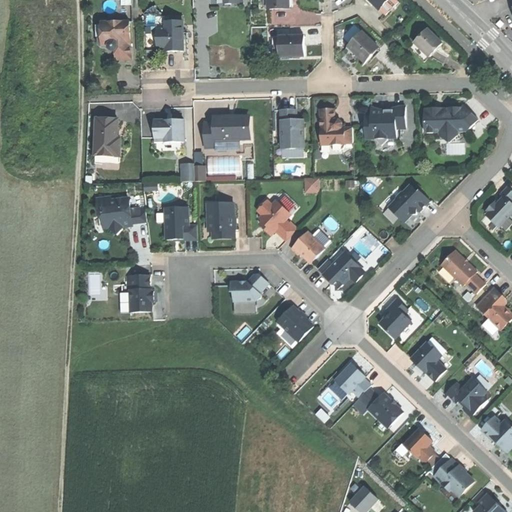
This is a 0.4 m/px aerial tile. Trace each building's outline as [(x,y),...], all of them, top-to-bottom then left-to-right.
[(268,0),(269,11),(290,10),(289,0),(268,0)] [(369,0),(374,4),(380,10),(380,9),(389,0),(369,0)] [(399,0),(389,0),(380,9),(386,15),(399,0)] [(130,23),(102,23),(103,40),(110,46),(111,51),(116,51),(117,60),(124,59),(132,59),(130,23)] [(167,27),(163,27),(164,49),(168,49),(168,53),(176,53),(185,53),(185,41),(188,41),(188,35),(184,35),(184,23),(166,23),(167,27)] [(444,45),(428,31),(415,45),(430,60),(444,45)] [(364,33),(350,47),(354,52),(356,50),(359,54),(358,55),(366,63),(375,55),(373,53),(379,48),(364,33)] [(304,36),(279,37),(280,58),(295,58),(304,58),(304,36)] [(388,111),(372,112),(372,118),(366,118),(367,126),(362,132),(371,140),(373,137),(382,146),(389,139),(398,139),(397,130),(407,130),(406,107),(401,107),(388,111)] [(447,110),(425,111),(426,134),(440,134),(459,133),(467,133),(479,121),(464,107),(461,109),(447,110)] [(327,112),(320,112),(321,148),(329,148),(334,153),(338,153),(346,144),(346,142),(353,143),(353,128),(340,128),(338,127),(338,122),(334,122),(333,112),(327,112)] [(284,114),(278,114),(279,152),(302,151),(300,123),(294,124),(294,113),(284,114)] [(212,125),(202,125),(204,150),(214,150),(214,153),(240,152),(239,147),(252,147),(252,118),(233,119),(232,116),(227,116),(223,116),(223,119),(212,119),(212,125)] [(110,122),(96,122),(94,158),(120,158),(120,149),(116,149),(117,140),(117,122),(110,122)] [(170,125),(155,125),(155,147),(183,146),(184,125),(170,125)] [(459,133),(440,134),(440,145),(447,145),(460,145),(459,133)] [(197,164),(205,163),(204,151),(196,152),(197,164)] [(302,151),(279,152),(279,161),(302,160),(302,151)] [(194,165),(181,165),(182,182),(194,182),(201,183),(201,169),(194,169),(194,165)] [(306,178),(307,192),(322,191),(321,177),(306,178)] [(397,201),(389,208),(405,224),(413,215),(417,215),(417,213),(420,213),(425,207),(431,202),(420,192),(419,193),(411,186),(404,193),(403,193),(396,199),(397,201)] [(490,208),(485,213),(488,215),(486,217),(498,229),(511,214),(511,206),(511,205),(511,195),(507,190),(501,196),(503,198),(496,205),(494,203),(490,208)] [(111,202),(99,203),(100,217),(104,216),(106,230),(110,229),(118,236),(121,232),(125,227),(121,224),(123,222),(132,221),(132,225),(148,223),(146,208),(131,210),(130,199),(111,202)] [(268,203),(259,212),(263,217),(260,220),(263,223),(260,226),(269,234),(272,237),(276,232),(286,242),(297,232),(286,222),(291,217),(277,203),(273,207),(268,203)] [(234,205),(213,206),(213,212),(208,212),(209,224),(213,224),(213,233),(213,240),(226,240),(235,239),(235,230),(235,219),(234,205)] [(175,214),(166,214),(167,241),(185,240),(185,241),(190,241),(198,240),(198,226),(190,226),(190,208),(175,209),(175,214)] [(308,234),(292,250),(298,256),(300,254),(305,258),(311,265),(325,251),(308,234)] [(454,252),(440,266),(462,287),(465,285),(475,295),(479,294),(487,286),(474,274),(476,273),(468,266),(454,252)] [(328,261),(318,271),(328,281),(336,288),(341,288),(351,279),(356,284),(362,278),(363,277),(363,275),(363,273),(363,271),(345,255),(334,266),(328,261)] [(248,283),(231,283),(232,293),(234,293),(234,303),(256,303),(262,297),(260,295),(269,285),(264,280),(260,276),(255,276),(248,284),(248,283)] [(150,277),(127,278),(128,292),(122,292),(123,314),(153,313),(153,308),(152,303),(152,293),(152,291),(151,291),(150,277)] [(351,279),(341,288),(347,293),(356,284),(351,279)] [(500,295),(494,289),(477,307),(502,332),(511,321),(511,314),(501,304),(505,300),(500,295)] [(397,301),(387,312),(390,315),(380,326),(390,335),(395,340),(412,323),(404,315),(408,311),(397,301)] [(293,308),(278,323),(284,328),(299,343),(314,328),(304,318),(293,308)] [(299,343),(284,328),(278,335),(293,349),(299,343)] [(432,339),(411,361),(416,366),(425,374),(426,374),(435,383),(446,371),(437,362),(446,352),(432,339)] [(352,365),(335,382),(349,396),(352,392),(359,399),(371,387),(364,380),(366,378),(360,373),(352,365)] [(456,384),(446,394),(454,402),(456,404),(459,401),(467,408),(464,411),(471,418),(488,401),(484,397),(487,393),(473,379),(463,390),(456,384)] [(370,389),(359,400),(390,429),(404,414),(392,401),(384,395),(380,399),(370,389)] [(494,418),(481,431),(491,440),(492,439),(507,453),(511,448),(511,428),(505,422),(502,425),(494,418)] [(419,430),(403,446),(417,459),(418,458),(425,464),(434,455),(435,454),(428,447),(433,443),(427,438),(419,430)] [(425,464),(431,470),(440,460),(434,455),(425,464)] [(428,472),(434,478),(451,461),(445,455),(440,460),(431,470),(428,472)] [(461,470),(451,461),(434,478),(442,485),(437,489),(453,504),(474,482),(461,470)] [(365,488),(351,503),(360,511),(367,511),(378,501),(365,488)] [(482,490),(471,501),(479,509),(481,507),(479,504),(488,495),(482,490)] [(505,511),(497,504),(488,495),(479,504),(481,507),(479,509),(475,511),(505,511)]
